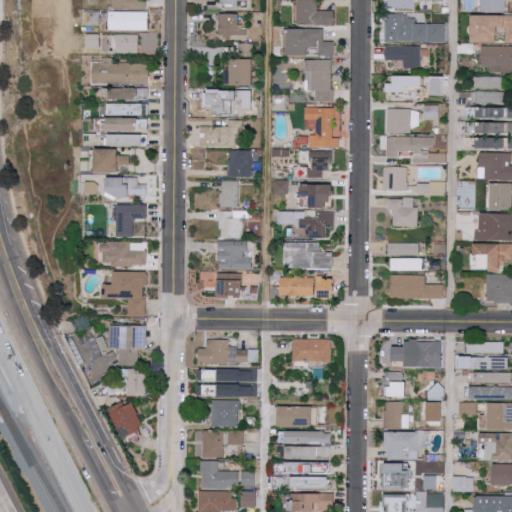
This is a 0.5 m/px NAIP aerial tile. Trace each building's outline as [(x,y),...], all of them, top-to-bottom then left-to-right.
[(298,0),(298,23),(335,25),(335,11),(318,10),(318,0),(298,0)] [(109,29),(148,30),(149,11),(109,11),(109,29)] [(239,14),(217,13),(217,35),(247,36),(247,27),(239,27),(239,14)] [(387,41),(446,42),(446,24),(415,23),(415,15),(387,14),(387,41)] [(511,14),(473,14),(473,41),(498,42),(498,26),(505,26),(505,42),(511,41),(511,14)] [(335,55),(335,41),(325,41),(325,28),(288,28),(288,55),(335,55)] [(100,34),(86,33),(86,48),(100,48),(100,34)] [(138,53),(138,35),(110,34),(110,52),(138,53)] [(238,43),(239,55),(252,55),(252,43),(238,43)] [(420,45),(386,46),(387,60),(404,60),(404,68),(421,67),(420,45)] [(511,45),(483,45),(482,65),(491,66),(491,72),(511,72),(511,45)] [(112,62),(113,57),(101,56),(101,61),(92,61),(91,83),(149,84),(149,63),(112,62)] [(253,85),(253,59),(231,58),(231,69),(226,69),(226,85),(253,85)] [(306,59),(306,90),(316,90),(315,101),(333,101),(333,60),(306,59)] [(423,75),(395,76),(395,83),(388,83),(388,92),(410,91),(410,86),(423,86),(423,75)] [(476,88),(508,88),(508,76),(476,75),(476,88)] [(445,76),(431,76),(431,95),(445,95),(445,76)] [(109,98),(149,99),(149,88),(110,87),(109,98)] [(253,90),(222,89),(221,115),(252,115),(253,90)] [(471,90),(470,102),(507,104),(508,92),(471,90)] [(108,114),(148,114),(148,103),(108,103),(108,114)] [(438,105),(424,105),(424,118),(439,117),(438,105)] [(310,147),(339,147),(339,137),(333,137),(333,107),(305,106),(305,119),(317,119),(317,135),(310,135),(310,147)] [(478,107),(467,106),(466,115),(476,117),(478,107)] [(478,106),(478,117),(495,118),(495,121),(511,122),(511,108),(478,106)] [(147,117),(108,117),(108,130),(147,130),(147,117)] [(201,126),(201,146),(242,147),(242,120),(229,119),(229,126),(201,126)] [(472,121),(472,133),(506,134),(507,122),(472,121)] [(144,134),(108,133),(108,145),(143,145),(144,134)] [(434,136),(388,136),(388,157),(399,157),(399,152),(414,152),(414,163),(447,163),(447,151),(434,151),(434,136)] [(511,137),(473,138),(473,149),(511,147),(511,137)] [(119,149),(97,148),(96,172),(120,172),(121,165),(130,165),(130,155),(119,155),(119,149)] [(252,177),(253,151),(230,150),(229,177),(252,177)] [(308,177),(323,177),(323,170),(332,170),(333,151),(312,150),(311,168),(309,168),(308,177)] [(511,162),(511,152),(479,153),(479,180),(511,179),(511,162)] [(408,166),(384,167),(384,190),(409,190),(408,166)] [(147,196),(147,184),(139,183),(139,177),(110,176),(109,194),(147,196)] [(275,193),(289,194),(289,179),(275,179),(275,193)] [(239,180),(221,180),(221,206),(239,207),(239,180)] [(87,194),(100,193),(99,181),(86,182),(87,194)] [(418,194),(447,195),(448,182),(418,181),(418,194)] [(511,209),(511,182),(490,183),(490,210),(511,209)] [(332,184),(303,184),(302,196),(311,196),(311,207),(332,208),(332,184)] [(391,198),(391,225),(419,226),(419,206),(413,206),(414,198),(391,198)] [(135,236),(135,218),(147,218),(148,204),(119,204),(118,236),(135,236)] [(220,210),(219,237),(243,238),(244,211),(220,210)] [(327,238),(327,227),(335,227),(335,212),(316,211),(315,218),(304,218),(305,211),(279,211),(279,225),(306,225),(306,237),(327,238)] [(478,240),(511,240),(511,213),(479,213),(478,240)] [(147,266),(148,242),(103,241),(103,265),(147,266)] [(252,269),(253,256),(247,256),(247,241),(220,241),(219,269),(252,269)] [(317,242),(285,242),(285,269),(334,268),(334,251),(317,251),(317,242)] [(511,243),(476,243),(476,256),(481,256),(481,270),(503,270),(503,260),(511,259),(511,243)] [(130,316),(146,316),(147,271),(114,271),(113,284),(105,284),(105,298),(130,298),(130,316)] [(244,298),(244,273),(219,272),(219,297),(244,298)] [(444,298),(444,284),(426,284),(426,274),(392,275),(392,298),(444,298)] [(489,302),(511,301),(511,274),(489,274),(489,302)] [(280,295),(314,296),(315,278),(281,277),(280,295)] [(336,298),(336,277),(319,277),(319,298),(336,298)] [(112,349),(119,349),(119,365),(137,365),(137,347),(147,348),(148,325),(113,325),(112,349)] [(109,351),(102,334),(85,342),(92,358),(109,351)] [(333,339),(295,338),(294,361),(333,361),(333,339)] [(230,339),(207,339),(207,348),(201,348),(200,362),(259,363),(259,349),(230,348),(230,339)] [(406,347),(394,346),(393,361),(406,361),(406,367),(443,367),(443,341),(406,340),(406,347)] [(505,342),(469,341),(469,352),(505,353),(505,342)] [(472,369),(509,369),(509,357),(472,357),(472,369)] [(254,381),(254,370),(206,369),(206,381),(254,381)] [(384,396),(403,397),(404,372),(385,371),(384,396)] [(511,383),(511,371),(470,372),(470,383),(511,383)] [(201,396),(253,396),(254,385),(201,385),(201,396)] [(511,399),(511,386),(471,386),(471,399),(511,399)] [(213,426),(239,426),(240,400),(214,399),(213,426)] [(402,401),(385,401),(385,428),(409,428),(408,414),(402,414),(402,401)] [(133,402),(125,406),(123,402),(109,409),(125,438),(146,427),(133,402)] [(444,421),(444,402),(429,402),(429,421),(444,421)] [(460,415),(477,415),(477,402),(460,402),(460,415)] [(488,429),(511,428),(511,402),(488,403),(488,429)] [(276,427),(317,426),(317,406),(276,406),(276,427)] [(244,430),(204,430),(204,457),(224,457),(224,444),(244,444),(244,430)] [(332,432),(280,430),(279,442),(332,444),(332,432)] [(419,459),(419,449),(425,449),(426,431),(385,430),(385,459),(419,459)] [(511,432),(484,432),(484,459),(511,459),(511,432)] [(286,446),(285,457),(331,458),(331,447),(286,446)] [(286,472),(330,473),(330,462),(316,462),(317,458),(307,458),(307,462),(286,462),(286,472)] [(202,487),(239,488),(239,471),(219,470),(219,460),(202,460),(202,487)] [(409,463),(385,463),(385,488),(409,488),(409,463)] [(511,463),(493,464),(493,485),(511,484),(511,463)] [(256,471),(240,471),(240,485),(255,485),(256,471)] [(437,475),(424,475),(423,489),(437,489),(437,475)] [(330,477),(293,476),(292,488),(330,488),(330,477)] [(454,491),(472,491),(473,477),(455,476),(454,491)] [(199,491),(199,511),(220,511),(221,510),(236,510),(235,491),(199,491)] [(334,511),(335,493),(292,493),(291,511),(332,511),(334,511)] [(444,493),(427,493),(427,506),(444,507),(444,493)] [(407,511),(408,494),(382,494),(382,511),(407,511)] [(511,511),(511,495),(475,495),(474,511),(511,511)]
